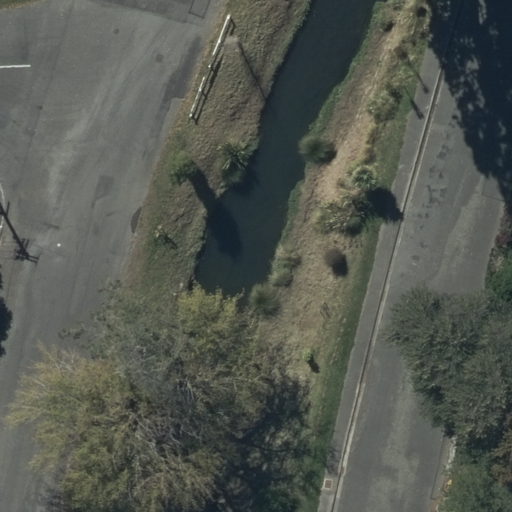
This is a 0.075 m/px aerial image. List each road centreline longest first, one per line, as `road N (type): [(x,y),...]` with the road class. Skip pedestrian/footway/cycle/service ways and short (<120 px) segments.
road 1 (residential): [(511,40),(475,139),(390,511)]
road 2 (unclassified): [(115,65),(0,495)]
